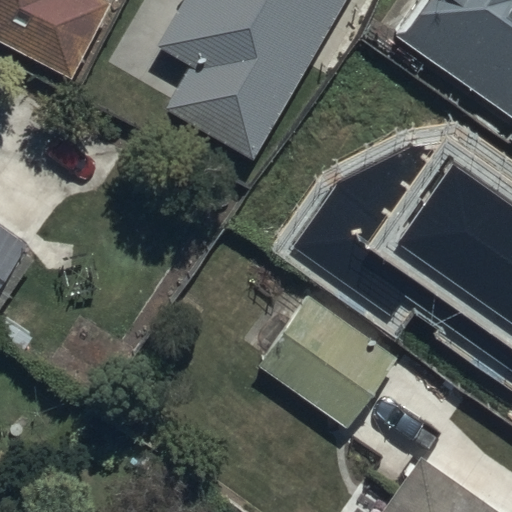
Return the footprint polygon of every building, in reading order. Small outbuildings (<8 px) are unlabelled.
[(0,0),(0,24),(70,62),(103,0),(0,0)] [(254,148),(338,0),(180,0),(161,35),(192,53),(166,97),(254,148)] [(511,0),(411,0),(394,25),(511,108),(502,121),(511,127),(511,0)] [(423,87),(380,148),(463,206),(506,145),(423,87)] [(25,233),(0,214),(0,299),(35,250),(20,239),(25,233)] [(511,237),(506,233),(439,323),(511,377),(511,237)] [(307,284),(257,352),(346,418),(396,349),(307,284)] [(511,511),(511,508),(425,444),(375,511),(511,511)]
